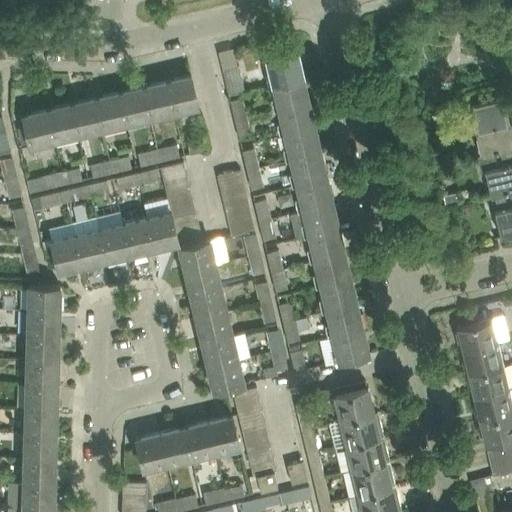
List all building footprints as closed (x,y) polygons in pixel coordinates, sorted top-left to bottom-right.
[(268,84),(272,83),(302,74),(297,54),(298,54),(297,49),(261,58),(262,59),(266,58),(269,70),(264,71),(268,84)] [(236,64),(222,67),(228,92),(242,89),(236,64)] [(188,74),(166,79),(173,109),(197,103),(190,72),(188,73),(188,74)] [(274,109),(278,108),(308,99),(303,79),(304,78),(303,74),(302,74),(272,83),(275,95),(270,96),(274,109)] [(166,79),(142,85),(149,115),(173,109),(166,79)] [(142,85),(118,90),(125,121),(149,115),(142,85)] [(118,90),(94,96),(101,126),(125,121),(118,90)] [(229,98),(234,117),(246,114),(241,95),(229,98)] [(94,96),(70,102),(77,132),(101,126),(94,96)] [(280,134),(284,133),(314,125),(309,104),(310,104),(309,99),(308,99),(278,108),(281,120),(277,121),(280,134)] [(70,102),(46,107),(53,138),(77,132),(70,102)] [(505,103),(471,110),(481,152),(511,145),(511,118),(508,119),(505,103)] [(53,138),(46,107),(26,112),(26,111),(21,112),(29,143),(53,138)] [(246,114),(234,117),(239,138),(251,135),(246,114)] [(286,159),(291,158),(321,150),(315,129),(316,129),(315,125),(314,125),(284,133),(288,146),(283,147),(286,159)] [(0,148),(9,147),(4,127),(0,128),(0,148)] [(205,135),(187,140),(190,152),(208,147),(205,135)] [(176,142),(157,147),(160,159),(179,154),(176,142)] [(511,145),(481,152),(477,153),(480,169),(482,169),(485,168),(491,192),(494,191),(511,186),(511,145)] [(157,147),(138,152),(141,164),(160,159),(157,147)] [(254,147),(242,150),(247,170),(258,166),(254,147)] [(292,184),(297,183),(327,175),(322,154),(323,154),(322,150),(321,150),(291,158),(294,170),(289,172),(292,184)] [(129,154),(109,159),(112,171),(131,166),(129,154)] [(0,157),(0,160),(4,177),(16,175),(11,155),(0,157)] [(109,159),(90,164),(93,175),(112,171),(109,159)] [(183,160),(160,165),(163,178),(186,173),(183,160)] [(79,166),(61,171),(64,182),(82,178),(79,166)] [(135,171),(137,183),(157,178),(154,166),(135,171)] [(258,166),(247,170),(251,188),(263,185),(258,166)] [(223,172),(217,173),(220,185),(242,179),(240,168),(223,172)] [(64,182),(61,171),(41,176),(44,187),(64,182)] [(117,175),(116,176),(119,187),(137,183),(135,171),(117,175)] [(186,173),(163,178),(166,191),(189,186),(186,173)] [(16,175),(4,177),(9,197),(20,194),(16,175)] [(298,209),(303,208),(333,200),(328,180),(329,179),(328,175),(327,175),(297,183),(300,196),(295,197),(298,209)] [(106,178),(87,183),(89,192),(90,195),(109,189),(106,178)] [(242,179),(220,185),(222,196),(245,191),(242,179)] [(87,183),(70,187),(72,196),(72,197),(73,199),(90,195),(89,193),(89,192),(87,183)] [(189,186),(166,191),(169,205),(192,199),(189,186)] [(511,186),(494,191),(498,208),(495,209),(501,233),(501,234),(511,231),(511,186)] [(40,194),(43,206),(62,201),(59,190),(40,194)] [(222,196),(225,208),(248,203),(245,191),(222,196)] [(254,199),(259,218),(270,216),(266,196),(254,199)] [(192,199),(169,205),(170,209),(172,218),(195,212),(192,199)] [(304,234),(308,233),(339,226),(334,205),(335,204),(334,200),(333,200),(303,208),(306,221),(301,222),(304,234)] [(248,203),(225,208),(228,220),(250,214),(248,203)] [(11,208),(16,227),(28,224),(23,205),(11,208)] [(175,231),(172,218),(170,209),(145,215),(152,245),(173,240),(173,241),(178,240),(175,231)] [(195,212),(172,218),(175,231),(198,226),(195,212)] [(250,214),(228,220),(230,231),(231,231),(253,226),(250,214)] [(128,251),(152,245),(145,215),(121,221),(128,251)] [(264,238),(275,236),(270,216),(259,218),(264,238)] [(105,256),(128,251),(121,221),(97,226),(105,256)] [(16,227),(22,252),(34,249),(28,224),(16,227)] [(310,259),(315,258),(345,251),(340,230),(341,230),(339,225),(339,226),(308,233),(311,246),(307,247),(310,259)] [(81,262),(105,256),(97,226),(74,232),(81,262)] [(198,226),(175,231),(178,240),(179,244),(202,239),(198,226)] [(243,234),(248,253),(260,250),(256,230),(243,234)] [(58,267),(81,262),(74,232),(50,238),(57,268),(58,268),(58,267)] [(202,239),(179,244),(184,269),(214,262),(229,258),(223,235),(209,238),(208,237),(202,239)] [(266,250),(271,269),(282,266),(278,247),(266,250)] [(34,249),(22,252),(28,277),(40,274),(34,249)] [(252,273),(265,270),(260,250),(248,253),(252,273)] [(316,284),(320,283),(351,276),(346,255),(347,255),(345,250),(345,251),(315,258),(318,271),(313,272),(316,284)] [(184,269),(190,293),(220,285),(214,262),(184,269)] [(276,289),(287,287),(282,266),(271,269),(276,289)] [(322,310),(327,308),(357,301),(352,280),(353,280),(351,276),(320,283),(324,296),(319,297),(322,310)] [(254,282),(259,301),(271,298),(266,278),(254,282)] [(28,283),(28,308),(58,309),(59,288),(60,288),(60,284),(28,283)] [(190,293),(196,317),(226,309),(220,285),(190,293)] [(263,321),(276,317),(271,298),(259,301),(263,321)] [(291,300),(279,303),(283,319),(295,316),(291,300)] [(328,335),(332,333),(363,326),(358,305),(359,305),(357,301),(327,308),(329,321),(325,322),(328,335)] [(459,309),(462,321),(479,317),(476,305),(459,309)] [(28,308),(27,333),(58,333),(58,309),(28,308)] [(226,309),(196,317),(202,341),(232,333),(226,309)] [(461,347),(462,348),(497,340),(492,317),(493,317),(492,315),(456,324),(456,325),(457,325),(462,347),(461,347)] [(295,316),(283,319),(288,341),(300,338),(295,316)] [(363,326),(332,333),(336,346),(331,347),(334,361),(370,352),(369,351),(364,331),(365,331),(363,326)] [(267,330),(271,349),(283,346),(278,327),(267,330)] [(27,333),(26,357),(57,358),(58,333),(27,333)] [(202,341),(207,364),(238,357),(232,333),(202,341)] [(463,348),(468,371),(503,363),(503,362),(498,341),(498,340),(497,340),(462,348),(462,349),(463,348)] [(283,346),(271,349),(276,368),(287,366),(283,346)] [(290,350),(295,369),(307,367),(302,347),(290,350)] [(26,357),(26,382),(56,383),(57,358),(26,357)] [(238,357),(207,364),(213,389),(244,382),(238,357)] [(473,394),(473,395),(508,386),(503,364),(504,364),(503,363),(468,371),(473,394)] [(26,382),(25,406),(56,407),(56,383),(26,382)] [(256,385),(233,391),(234,396),(236,402),(259,397),(256,385)] [(334,393),(340,418),(373,410),(367,385),(334,393)] [(474,395),(479,418),(511,409),(511,403),(508,388),(509,388),(509,386),(508,386),(473,395),(474,395)] [(259,397),(236,402),(239,414),(262,409),(259,397)] [(295,402),(301,428),(313,425),(307,399),(295,402)] [(25,406),(24,431),(55,432),(56,407),(25,406)] [(262,409),(239,414),(241,426),(265,421),(262,409)] [(511,409),(479,418),(484,440),(484,442),(511,435),(511,409)] [(340,418),(329,421),(335,446),(346,443),(379,435),(379,434),(383,433),(380,419),(375,420),(373,410),(340,418)] [(232,413),(208,419),(215,449),(239,443),(232,413)] [(208,419),(184,425),(191,454),(215,449),(208,419)] [(265,421),(241,426),(244,438),(267,433),(265,421)] [(184,425),(160,430),(167,460),(191,454),(184,425)] [(167,460),(160,430),(135,436),(142,466),(167,460)] [(24,431),(24,456),(54,456),(55,432),(24,431)] [(314,431),(303,434),(308,453),(318,450),(314,431)] [(267,433),(244,438),(247,450),(270,444),(267,433)] [(385,460),(385,459),(389,458),(386,444),(381,445),(379,435),(346,443),(352,468),(385,460)] [(511,442),(487,448),(490,461),(511,456),(511,442)] [(270,444),(247,450),(250,462),(273,456),(270,444)] [(24,456),(23,480),(54,481),(54,456),(24,456)] [(273,456),(250,462),(253,474),(257,473),(273,469),(276,468),(273,456)] [(319,456),(309,458),(313,477),(324,474),(319,456)] [(511,456),(490,461),(493,475),(511,470),(511,456)] [(287,462),(288,465),(292,481),(307,478),(302,459),(287,462)] [(391,484),(391,483),(395,482),(392,468),(387,469),(385,460),(352,468),(358,492),(391,484)] [(273,469),(257,473),(260,489),(277,485),(273,469)] [(324,474),(313,477),(318,496),(329,493),(324,474)] [(486,484),(484,475),(470,478),(472,488),(486,484)] [(23,480),(22,505),(53,506),(54,481),(23,480)] [(123,480),(123,492),(146,492),(146,481),(123,480)] [(242,482),(224,486),(226,498),(244,493),(242,482)] [(309,484),(290,489),(293,500),(312,496),(309,484)] [(358,492),(349,495),(352,511),(385,511),(397,509),(402,508),(398,493),(393,495),(391,486),(391,484),(358,492)] [(224,486),(204,491),(207,503),(226,498),(224,486)] [(280,491),(261,496),(263,507),(283,502),(280,491)] [(123,492),(122,504),(145,504),(146,492),(123,492)] [(196,493),(176,497),(179,509),(198,504),(196,493)] [(261,496),(241,500),(244,511),(263,507),(261,496)] [(176,497),(158,502),(160,511),(167,511),(179,509),(176,497)] [(234,511),(232,503),(213,507),(213,511),(234,511)]
